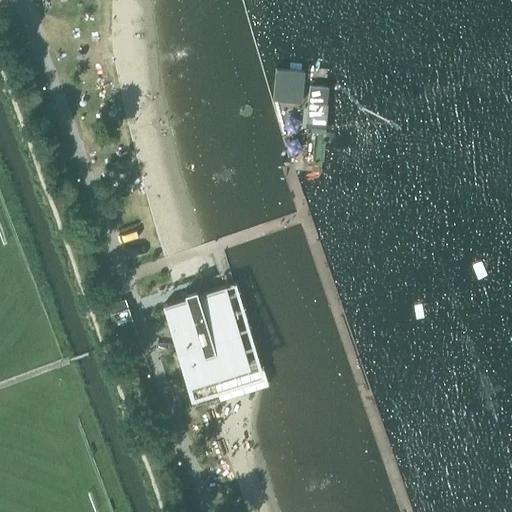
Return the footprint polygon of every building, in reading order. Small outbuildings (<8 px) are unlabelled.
[(276,69),(274,99),(302,101),(305,71),(276,69)] [(311,86),(309,107),(327,108),(329,89),(329,88),(311,86)] [(305,106),(303,125),(307,126),(306,131),(316,131),(326,132),(327,122),(328,108),(327,108),(309,107),(305,106)] [(186,290),(187,296),(164,303),(165,305),(166,305),(188,374),(249,355),(227,286),(237,282),(237,280),(199,292),(198,287),(196,287),(197,288),(187,291),(187,290),(186,290)] [(128,306),(112,312),(125,349),(141,343),(128,306)]
